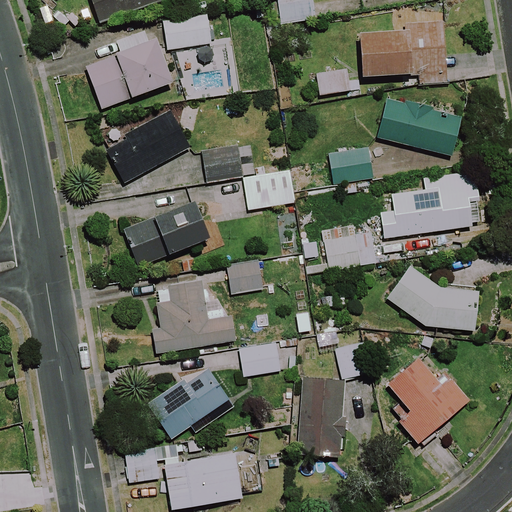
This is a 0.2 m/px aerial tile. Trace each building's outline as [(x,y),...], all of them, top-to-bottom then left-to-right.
[(168,0),(84,0),(94,26),(168,0)] [(309,0),(287,0),(287,24),(308,25),(309,0)] [(208,46),(204,17),(160,23),(164,52),(208,46)] [(442,75),(439,25),(396,28),(396,33),(358,36),(361,80),(442,75)] [(113,43),(118,55),(80,70),(96,113),(162,87),(169,85),(148,30),(113,43)] [(352,70),(311,75),(314,98),(355,92),(352,70)] [(458,117),(382,100),(372,141),(448,158),(458,117)] [(123,138),(126,143),(103,155),(112,172),(119,186),(185,152),(166,115),(123,138)] [(233,152),(232,148),(197,154),(202,186),(252,178),(247,150),(233,152)] [(322,162),(309,163),(313,193),(342,189),(343,195),(367,192),(362,151),(322,156),(322,162)] [(294,204),(288,172),(239,180),(244,213),(294,204)] [(454,176),(422,180),(424,194),(388,199),(390,214),(376,216),(379,241),(479,227),(473,188),(456,190),(454,176)] [(206,241),(191,204),(120,232),(135,269),(206,241)] [(373,265),(366,224),(352,226),(318,233),(326,273),(373,265)] [(313,242),(298,244),(300,261),(316,259),(313,242)] [(259,291),(254,264),(222,270),(228,297),(259,291)] [(469,333),(474,288),(443,284),(442,290),(436,289),(405,268),(383,301),(421,328),(469,333)] [(151,358),(155,357),(157,366),(202,357),(200,348),(231,342),(223,303),(201,307),(197,283),(166,289),(169,303),(152,307),(157,329),(145,331),(151,358)] [(278,373),(273,344),(235,351),(240,379),(278,373)] [(365,375),(358,344),(332,351),(339,381),(365,375)] [(437,385),(414,359),(382,386),(403,411),(392,420),(414,446),(464,404),(444,380),(437,385)] [(228,411),(202,369),(145,404),(167,440),(212,413),(216,419),(228,411)] [(300,381),(299,389),(288,388),(287,408),(297,409),(292,456),(337,460),(339,436),(344,386),(300,381)] [(244,436),(275,427),(270,413),(240,422),(244,436)] [(168,511),(238,500),(230,455),(159,467),(166,511),(168,511)]
